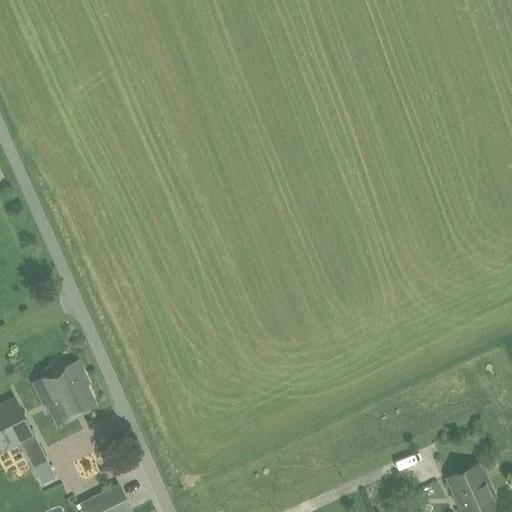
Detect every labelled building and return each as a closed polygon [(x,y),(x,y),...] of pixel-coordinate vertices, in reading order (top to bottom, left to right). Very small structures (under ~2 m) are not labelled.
[(48,403),(58,423),(97,404),(88,385),(90,383),(78,359),(33,381),(45,405),(48,403)] [(34,466),(46,460),(34,435),(21,441),(34,466)] [(465,511),(495,511),(502,509),(488,481),(487,481),(480,467),(451,480),(465,511)] [(119,485),(80,504),(84,511),(129,511),(132,511),(119,485)] [(77,511),(67,486),(2,511),(77,511)]
